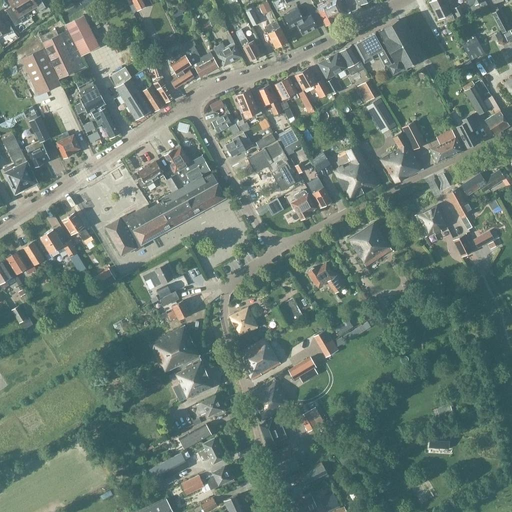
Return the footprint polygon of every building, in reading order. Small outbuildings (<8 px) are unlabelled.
[(27,12),(20,0),(7,0),(8,0),(13,9),(7,12),(15,25),(21,21),(19,17),(27,12)] [(20,0),(27,12),(36,7),(39,11),(45,7),(40,0),(20,0)] [(131,0),(137,11),(145,7),(141,0),(131,0)] [(324,0),(326,3),(317,8),(326,25),(334,21),(333,19),(344,14),(340,7),(341,6),(338,0),(324,0)] [(454,19),(444,0),(432,0),(429,2),(437,19),(441,17),(444,23),(454,19)] [(465,0),(472,12),(487,6),(484,0),(465,0)] [(259,6),(263,14),(270,11),(266,2),(259,6)] [(244,9),(246,12),(253,26),(258,23),(250,6),(244,9)] [(464,17),(461,10),(459,6),(453,9),(458,20),(464,17)] [(290,13),(283,16),(289,27),(296,24),(302,34),(316,27),(310,16),(303,20),(296,7),(289,10),(290,13)] [(492,13),(499,26),(503,33),(509,30),(498,10),(492,13)] [(67,30),(80,56),(99,47),(84,15),(65,25),(67,30)] [(0,20),(0,36),(6,33),(8,35),(14,32),(7,21),(2,24),(0,20)] [(387,65),(388,66),(392,75),(419,60),(397,20),(383,28),(378,31),(383,41),(382,41),(393,61),(391,62),(387,65)] [(203,32),(212,27),(209,21),(200,25),(203,32)] [(287,42),(276,21),(264,27),(275,48),(287,42)] [(86,80),(90,78),(91,77),(80,56),(67,30),(61,34),(58,35),(55,29),(40,36),(59,79),(77,70),(80,69),(86,80)] [(235,32),(240,41),(243,47),(242,47),(250,62),(261,56),(253,41),(249,43),(241,29),(235,32)] [(387,65),(391,62),(374,32),(353,44),(364,63),(377,56),(384,69),(388,66),(387,65)] [(156,40),(158,44),(168,38),(166,35),(156,40)] [(466,51),(479,44),(474,35),(464,41),(465,43),(462,44),(466,51)] [(193,39),(183,44),(195,69),(200,77),(218,68),(214,59),(213,59),(210,53),(200,58),(194,46),(196,45),(193,39)] [(214,48),(224,66),(241,57),(233,43),(225,48),(222,43),(214,48)] [(326,79),(343,70),(347,67),(351,75),(364,68),(351,45),(317,63),(326,79)] [(38,94),(60,84),(43,48),(21,58),(38,94)] [(176,89),(197,75),(185,56),(170,65),(177,77),(173,79),(172,83),(176,89)] [(471,69),(477,75),(482,69),(476,63),(471,69)] [(123,67),(108,76),(115,88),(135,120),(151,110),(123,67)] [(316,92),(319,98),(329,92),(322,79),(317,82),(309,68),(300,72),(299,71),(296,73),(296,74),(294,75),(302,90),(303,90),(309,87),(312,93),(316,92)] [(155,80),(152,81),(157,90),(166,103),(173,99),(164,86),(164,85),(160,77),(156,79),(155,80)] [(280,103),(285,114),(288,119),(293,117),(285,98),(296,92),(288,77),(274,85),(282,100),(282,102),(280,103)] [(338,91),(331,79),(326,82),(332,94),(338,91)] [(369,80),(362,84),(366,92),(362,95),(366,102),(377,96),(369,80)] [(461,87),(463,90),(478,114),(490,106),(494,113),(484,119),(493,134),(508,125),(499,110),(500,110),(491,96),(483,100),(471,81),(461,87)] [(273,115),(277,113),(281,111),(283,114),(285,114),(280,103),(278,104),(269,84),(268,85),(268,83),(256,88),(257,90),(256,91),(262,105),(268,103),(273,115)] [(95,84),(79,92),(83,100),(81,101),(87,114),(91,112),(98,126),(102,124),(109,139),(119,133),(95,84)] [(141,90),(153,108),(155,112),(162,107),(150,87),(145,90),(143,89),(141,90)] [(258,111),(249,89),(235,95),(244,117),(258,111)] [(395,125),(379,99),(366,107),(382,133),(395,125)] [(28,115),(31,120),(29,121),(38,141),(26,147),(28,152),(28,153),(34,167),(43,163),(42,161),(49,158),(42,142),(50,138),(40,116),(37,117),(35,113),(37,111),(34,105),(28,108),(30,113),(28,115)] [(324,108),(326,115),(333,113),(331,106),(324,108)] [(229,113),(224,115),(212,122),(217,132),(227,126),(232,134),(238,131),(229,113)] [(462,124),(456,127),(467,148),(477,143),(471,130),(478,126),(472,115),(460,121),(462,124)] [(86,120),(80,123),(83,129),(89,126),(86,120)] [(402,127),(413,149),(425,144),(413,122),(402,127)] [(291,127),(278,134),(276,131),(273,133),(276,140),(280,138),(285,146),(297,139),(291,127)] [(87,136),(90,143),(100,138),(96,131),(87,136)] [(232,156),(245,149),(252,145),(249,138),(247,140),(243,133),(232,139),(233,141),(225,145),(232,156)] [(275,141),(275,140),(276,140),(273,133),(272,134),(271,133),(255,143),(259,150),(275,141)] [(399,149),(379,159),(395,183),(422,169),(406,143),(407,143),(401,133),(394,137),(392,138),(399,149)] [(23,189),(36,182),(13,134),(2,139),(15,167),(12,169),(11,167),(13,166),(12,165),(3,169),(4,171),(4,172),(15,195),(24,191),(23,189)] [(71,153),(80,150),(73,135),(70,137),(69,135),(66,136),(65,134),(59,137),(60,141),(56,143),(63,158),(71,155),(71,153)] [(455,135),(445,140),(442,142),(429,148),(437,163),(462,150),(455,135)] [(295,182),(288,169),(290,168),(286,160),(287,160),(278,142),(265,149),(264,149),(247,158),(254,172),(268,164),(272,172),(271,172),(280,190),(295,182)] [(379,183),(358,144),(345,151),(350,161),(333,171),(348,200),(379,183)] [(171,151),(163,156),(174,173),(175,173),(176,175),(170,178),(177,189),(183,185),(184,185),(209,171),(205,163),(206,163),(201,155),(189,163),(180,148),(172,152),(171,151)] [(318,170),(321,168),(329,163),(323,152),(310,159),(318,170)] [(155,162),(136,173),(141,180),(137,182),(141,188),(146,185),(147,187),(153,183),(152,181),(156,179),(154,176),(161,172),(155,162)] [(110,177),(115,174),(112,168),(107,171),(110,177)] [(491,187),(505,178),(509,184),(511,182),(504,170),(501,173),(498,169),(485,178),(486,180),(484,181),(479,173),(460,186),(466,196),(479,187),(482,191),(490,186),(491,187)] [(224,198),(211,175),(203,180),(201,177),(164,198),(165,200),(147,210),(145,206),(130,215),(131,218),(127,221),(124,215),(118,219),(104,227),(120,256),(134,248),(135,250),(142,247),(140,245),(224,198)] [(318,177),(306,183),(320,207),(331,201),(318,177)] [(177,189),(170,178),(164,182),(171,193),(177,189)] [(472,227),(465,215),(473,211),(467,201),(464,203),(456,188),(447,194),(461,218),(468,230),(472,227)] [(296,200),(291,203),(296,212),(293,214),(292,217),(293,219),(296,220),(299,218),(300,219),(308,214),(307,213),(316,208),(306,191),(303,190),(293,195),(296,200)] [(266,204),(269,209),(277,204),(274,199),(266,204)] [(446,227),(436,205),(414,215),(425,237),(446,227)] [(75,213),(63,221),(71,234),(77,231),(83,241),(89,237),(75,213)] [(391,250),(374,222),(348,239),(365,266),(391,250)] [(69,257),(76,253),(69,241),(64,244),(61,239),(59,240),(53,230),(40,238),(50,254),(57,249),(60,254),(65,250),(69,257)] [(494,239),(490,231),(473,240),(477,248),(494,239)] [(472,252),(464,235),(452,241),(461,258),(472,252)] [(494,240),(487,244),(490,249),(495,247),(495,246),(497,245),(494,240)] [(34,266),(44,260),(33,242),(22,249),(32,264),(27,268),(17,252),(6,259),(16,275),(25,269),(28,274),(36,269),(34,266)] [(6,281),(11,278),(1,262),(0,262),(0,285),(2,289),(9,285),(6,281)] [(308,272),(307,273),(318,288),(330,279),(334,284),(330,286),(335,293),(345,286),(337,275),(335,276),(326,263),(316,269),(315,267),(314,268),(312,268),(308,270),(308,272)] [(93,271),(99,283),(109,279),(104,266),(93,271)] [(164,266),(149,273),(152,280),(157,277),(161,284),(171,279),(164,266)] [(120,283),(126,280),(123,274),(117,278),(120,283)] [(160,298),(171,293),(167,285),(156,290),(160,298)] [(166,306),(177,300),(173,293),(162,298),(166,306)] [(292,297),(271,310),(281,328),(303,315),(292,297)] [(154,302),(158,310),(161,309),(162,305),(159,299),(154,302)] [(173,311),(167,315),(170,321),(176,317),(178,320),(189,315),(188,314),(190,313),(191,312),(189,308),(187,308),(185,309),(182,301),(171,306),(173,311)] [(19,323),(26,319),(19,306),(12,310),(19,323)] [(257,327),(247,307),(228,316),(235,330),(236,330),(239,336),(257,327)] [(347,320),(334,328),(338,336),(352,328),(347,320)] [(163,374),(198,357),(183,327),(149,344),(163,374)] [(307,334),(319,355),(332,348),(320,327),(307,334)] [(265,337),(237,353),(252,380),(280,364),(265,337)] [(317,368),(310,357),(288,370),(295,381),(317,368)] [(186,399),(212,388),(199,360),(184,367),(185,370),(175,375),(186,399)] [(290,405),(275,379),(249,394),(263,421),(290,405)] [(207,418),(221,411),(215,397),(196,406),(200,416),(205,414),(207,418)] [(430,408),(432,414),(446,410),(444,404),(430,408)] [(309,410),(300,416),(309,432),(319,426),(309,410)] [(281,430),(278,421),(274,423),(272,418),(259,426),(270,453),(283,447),(277,432),(281,430)] [(184,449),(211,434),(205,424),(178,439),(184,449)] [(203,444),(205,449),(199,452),(204,461),(209,459),(212,465),(223,460),(214,439),(203,444)] [(449,441),(434,440),(434,448),(448,448),(449,441)] [(156,491),(177,480),(174,475),(188,468),(180,453),(145,472),(153,486),(156,491)] [(299,468),(293,454),(271,463),(277,477),(299,468)] [(306,486),(327,475),(321,463),(299,474),(306,486)] [(212,476),(206,479),(211,490),(230,480),(223,467),(211,473),(212,476)] [(185,495),(203,487),(198,476),(180,484),(185,495)] [(298,484),(278,492),(283,504),(303,495),(298,484)] [(305,499),(289,506),(291,511),(306,511),(305,508),(314,504),(310,493),(304,495),(305,499)] [(223,501),(228,511),(243,511),(236,495),(223,501)] [(338,506),(333,495),(321,501),(325,511),(338,506)] [(205,511),(218,504),(214,496),(201,503),(205,511)] [(172,511),(165,499),(139,511),(172,511)]
